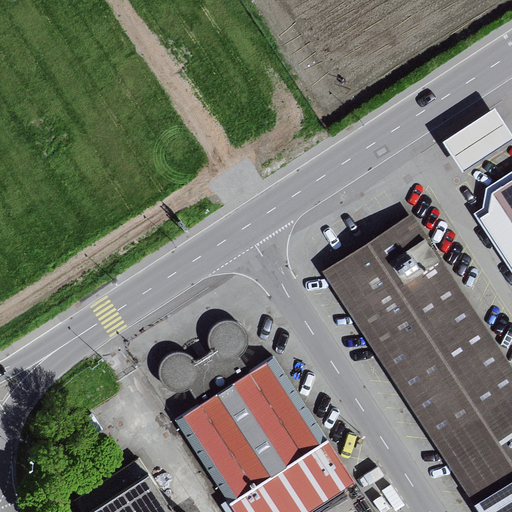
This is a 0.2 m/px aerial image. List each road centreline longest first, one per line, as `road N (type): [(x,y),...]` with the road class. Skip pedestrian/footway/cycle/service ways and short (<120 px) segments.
road 1 (unclassified): [(245,227),(432,511)]
road 2 (tertiary): [(511,52),(245,227)]
road 3 (tertiary): [(245,227),(60,347)]
